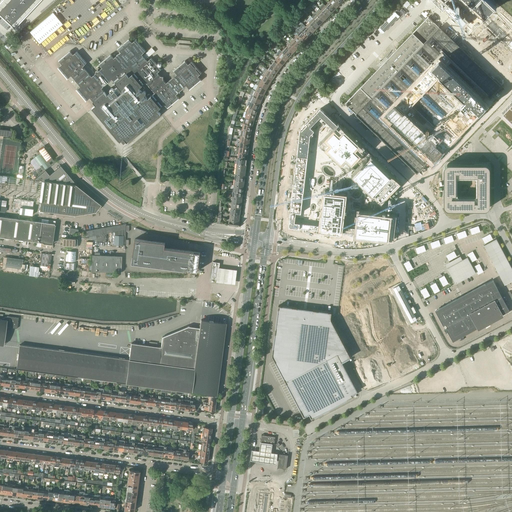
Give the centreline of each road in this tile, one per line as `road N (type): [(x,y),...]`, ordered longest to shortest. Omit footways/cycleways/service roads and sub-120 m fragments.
road 1 (unclassified): [(511,81),(426,3),(338,94),(337,105),(420,186)]
road 2 (unclassified): [(213,232),(149,217),(112,197),(0,70)]
road 3 (secondary): [(266,238),(284,130),(297,100),(384,0)]
road 4 (residential): [(356,0),(276,88),(257,150),(251,193),(260,200)]
road 5 (secondary): [(368,0),(278,108),(260,200)]
road 6 (residential): [(230,421),(0,390)]
road 7 (secondary): [(241,422),(265,245)]
road 8 (unclassified): [(312,433),(309,427),(448,358)]
road 9 (residential): [(0,443),(149,463)]
road 10 (unclassified): [(204,284),(68,278)]
road 11 (unclassified): [(448,358),(389,247)]
road 12 (unknown): [(494,271),(477,239),(463,238),(410,288)]
